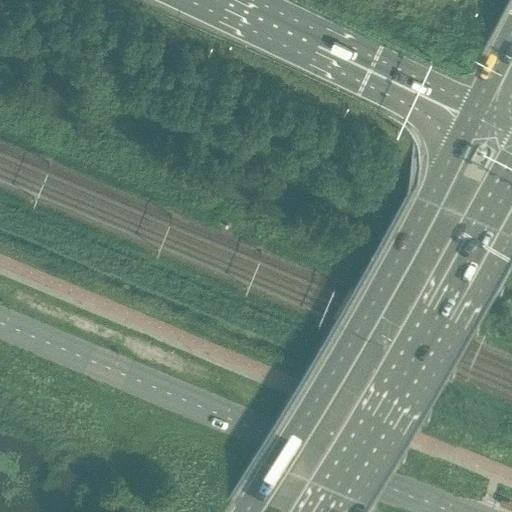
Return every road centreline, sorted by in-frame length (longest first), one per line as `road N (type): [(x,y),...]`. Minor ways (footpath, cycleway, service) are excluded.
road 1 (tertiary): [(450,511),(0,323)]
road 2 (primary): [(469,118),(364,317),(245,511)]
road 3 (primary): [(319,511),(511,180)]
road 4 (motorway): [(218,0),(469,118)]
